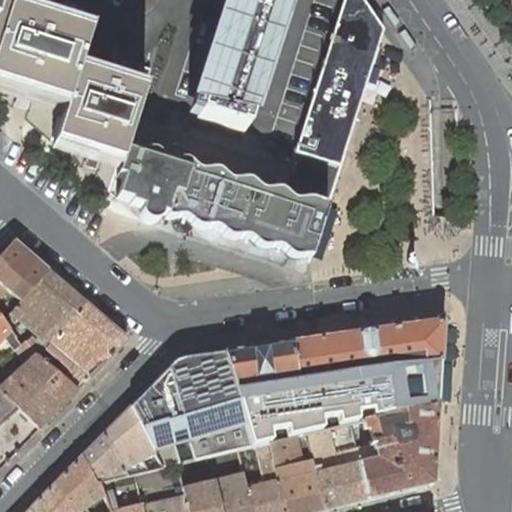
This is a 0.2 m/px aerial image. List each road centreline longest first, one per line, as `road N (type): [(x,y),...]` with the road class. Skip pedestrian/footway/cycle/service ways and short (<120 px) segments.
road 1 (residential): [(172,334),(200,311),(440,277),(507,281)]
road 2 (residential): [(172,334),(1,511)]
road 3 (secondary): [(493,500),(507,281)]
road 4 (secondary): [(511,171),(508,143),(480,92),(418,0)]
road 5 (residential): [(24,207),(172,334)]
